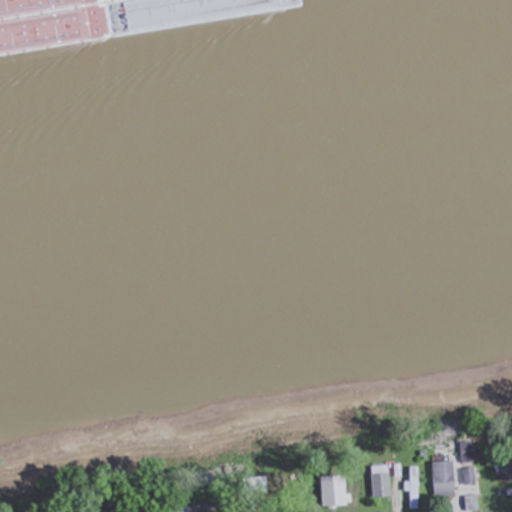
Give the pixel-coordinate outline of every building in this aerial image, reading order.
[(468,440),(456,440),(456,462),(468,462),(468,440)] [(432,495),(449,495),(449,452),(432,452),(432,495)] [(511,452),(492,452),(492,472),(500,472),(500,477),(511,477),(511,452)] [(387,464),(367,464),(367,495),(387,495),(387,464)] [(419,507),(419,464),(407,465),(407,507),(419,507)]
